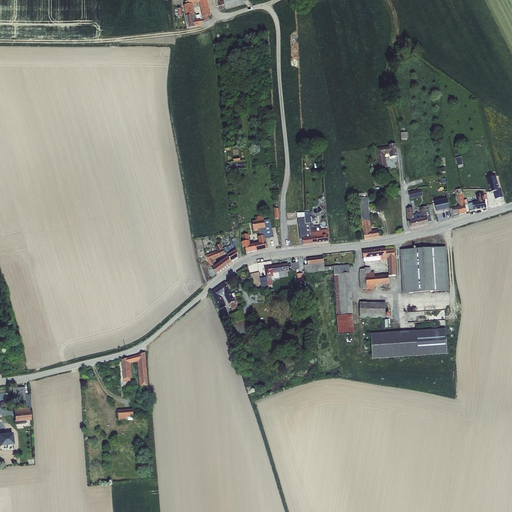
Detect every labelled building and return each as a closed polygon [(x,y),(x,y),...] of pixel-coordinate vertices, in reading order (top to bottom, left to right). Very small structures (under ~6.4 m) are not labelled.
[(191,0),(184,0),(186,6),(184,6),(188,29),(202,26),(199,15),(196,16),(196,14),(195,15),(193,5),(199,3),(202,18),(203,18),(204,21),(210,20),(209,16),(210,16),(207,0),(196,0),(197,2),(191,2),(191,0)] [(242,0),(221,0),(225,12),(244,7),(242,0)] [(182,8),(175,9),(176,16),(179,16),(179,17),(183,16),(182,8)] [(389,147),(377,148),(379,168),(387,167),(385,154),(389,154),(390,157),(397,157),(396,144),(389,145),(389,147)] [(496,177),(487,179),(490,193),(494,192),(496,200),(498,199),(503,197),(501,190),(500,191),(496,177)] [(421,189),(407,192),(409,200),(423,196),(421,189)] [(459,207),(452,208),(453,214),(459,213),(459,215),(467,213),(466,213),(465,205),(462,194),(461,189),(454,190),(455,194),(457,193),(456,195),(459,207)] [(366,193),(358,194),(358,198),(363,233),(364,233),(364,240),(379,237),(378,230),(371,231),(368,205),(369,205),(368,198),(367,198),(366,193)] [(472,203),(474,210),(474,211),(486,208),(485,201),(484,193),(476,195),(477,202),(472,203)] [(447,198),(435,201),(437,212),(449,209),(447,198)] [(465,205),(466,213),(469,212),(469,211),(474,210),(472,203),(467,204),(465,205)] [(412,208),(406,209),(407,222),(408,222),(409,228),(411,229),(428,225),(428,222),(431,221),(430,218),(431,217),(429,208),(428,208),(428,206),(419,208),(421,214),(419,214),(418,213),(416,214),(416,215),(413,216),(413,213),(414,213),(412,208)] [(303,213),(297,213),(300,240),(302,239),(303,245),(308,245),(318,243),(317,236),(315,236),(314,227),(311,224),(310,212),(303,213)] [(243,242),(241,242),(243,248),(245,248),(246,254),(268,249),(265,239),(272,238),(269,227),(265,228),(263,216),(256,217),(257,221),(252,221),(253,231),(259,229),(260,236),(257,237),(259,243),(251,245),(248,234),(245,235),(241,236),(243,242)] [(317,236),(318,243),(329,242),(327,229),(321,230),(321,226),(314,227),(315,236),(317,236)] [(229,249),(223,251),(226,255),(227,256),(228,257),(231,262),(238,258),(236,250),(236,241),(232,241),(233,248),(229,250),(229,249)] [(446,247),(400,250),(403,294),(449,291),(446,247)] [(365,269),(359,269),(360,289),(367,288),(367,290),(375,289),(375,285),(389,284),(389,276),(397,276),(395,249),(386,250),(386,249),(362,251),(362,260),(364,260),(364,262),(387,260),(387,259),(388,259),(389,275),(375,276),(374,272),(371,272),(370,267),(365,268),(365,269)] [(218,251),(205,256),(216,275),(218,273),(220,272),(216,266),(213,260),(226,255),(223,251),(222,250),(218,251)] [(222,261),(216,266),(220,272),(232,263),(231,262),(228,257),(227,256),(221,259),(222,261)] [(307,265),(304,265),(305,274),(334,270),(334,275),(337,324),(337,335),(344,334),(354,334),(353,322),(351,274),(349,264),(324,267),(323,257),(306,259),(307,265)] [(273,266),(274,279),(288,277),(288,271),(289,271),(288,264),(273,266)] [(274,279),(273,266),(264,267),(266,279),(261,280),(262,289),(266,289),(266,291),(272,290),(271,287),(268,287),(268,286),(273,285),(272,281),(275,281),(274,279)] [(222,285),(211,293),(219,310),(226,306),(222,297),(224,296),(225,299),(229,304),(232,310),(238,307),(235,301),(229,290),(233,287),(229,281),(226,283),(225,283),(222,285)] [(360,303),(359,318),(385,319),(386,304),(360,303)] [(236,325),(240,334),(249,330),(245,321),(236,325)] [(397,332),(370,334),(372,359),(397,358),(447,355),(445,329),(397,332)] [(132,356),(125,358),(127,377),(133,376),(133,370),(135,370),(135,368),(132,368),(132,362),(142,360),(144,384),(150,383),(148,359),(146,353),(132,357),(132,356)] [(28,390),(20,390),(21,403),(26,402),(27,407),(31,406),(33,406),(32,396),(29,396),(28,390)] [(31,410),(31,406),(27,407),(17,408),(17,411),(17,419),(32,418),(32,410),(31,410)] [(135,408),(120,409),(121,421),(136,420),(135,408)] [(14,433),(0,433),(0,436),(1,450),(14,449),(14,433)]
